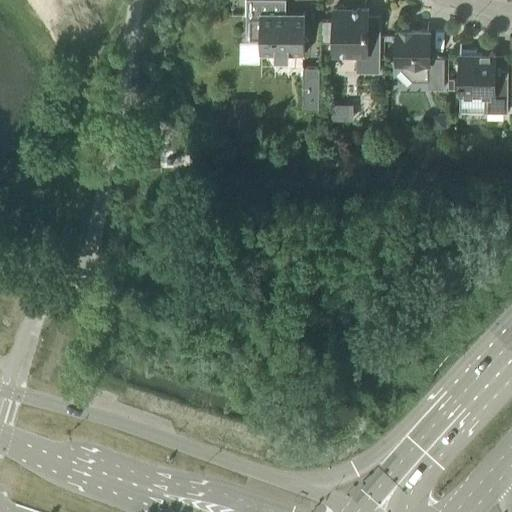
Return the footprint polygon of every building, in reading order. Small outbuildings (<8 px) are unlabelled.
[(246,0),(246,27),(247,27),(247,39),(260,39),(260,54),(261,54),(261,53),(276,53),(276,57),(288,57),(288,53),(303,53),(303,54),(304,54),(304,36),(307,33),(304,30),(305,17),(286,17),(285,0),(246,0)] [(368,28),(368,9),(332,9),(332,21),(320,20),(320,41),(332,41),(332,53),(356,53),(356,72),(380,72),(380,35),(367,35),(367,28),(368,28)] [(430,31),(396,30),(396,63),(401,64),(401,70),(412,81),(418,81),(428,81),(428,88),(444,88),(444,57),(429,57),(430,31)] [(507,112),(508,74),(495,74),(495,54),(477,54),(477,47),(461,47),(461,41),(460,41),(460,81),(458,81),(458,84),(460,84),(459,93),(485,94),(485,112),(507,112)] [(319,67),(303,67),(303,108),(319,108),(319,67)] [(233,96),(232,115),(251,115),(252,97),(233,96)] [(331,103),(331,119),(351,119),(351,103),(331,103)]
